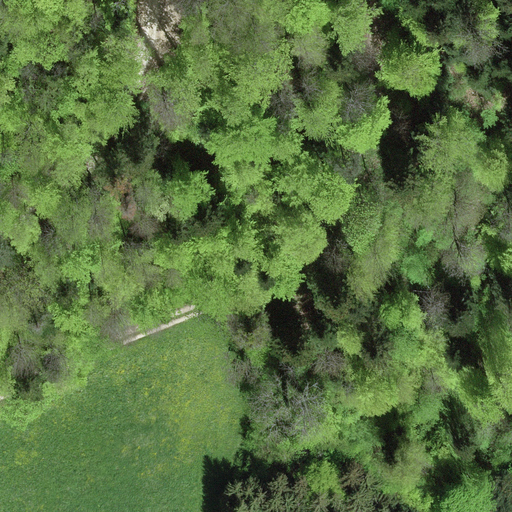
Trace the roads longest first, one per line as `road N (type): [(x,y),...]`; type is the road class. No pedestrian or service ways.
road 1 (track): [(0,390),(263,281),(309,237),(368,117),(377,47),(373,0)]
road 2 (track): [(150,0),(127,86),(62,168),(0,224)]
